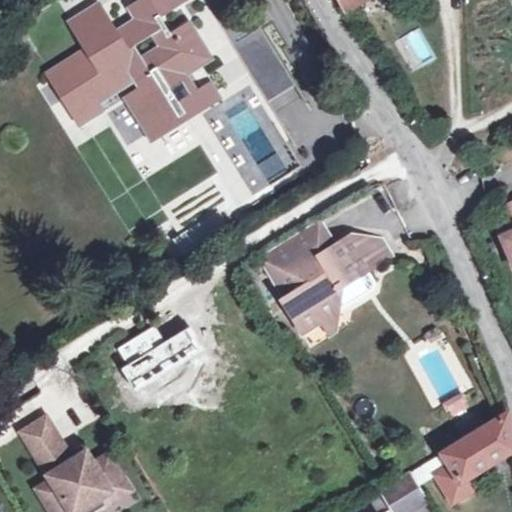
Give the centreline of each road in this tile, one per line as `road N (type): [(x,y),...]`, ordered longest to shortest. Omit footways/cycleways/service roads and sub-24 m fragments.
road 1 (unknown): [(78,396),(53,348),(62,326),(398,140)]
road 2 (tertiary): [(319,0),(467,268),(511,384)]
